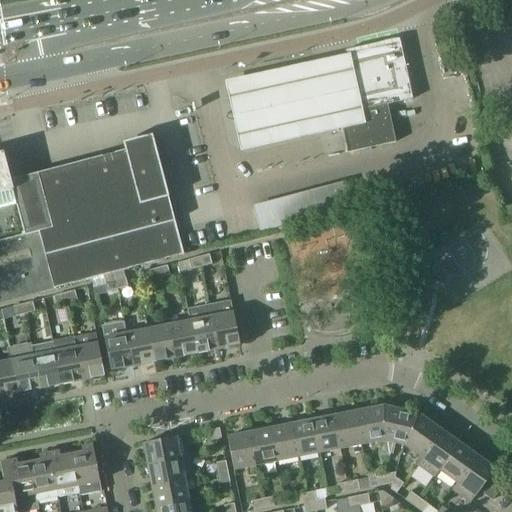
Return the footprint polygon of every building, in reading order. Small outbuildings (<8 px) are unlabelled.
[(397,142),(392,120),(388,103),(414,97),(401,39),(347,50),(364,124),(343,129),(348,153),(397,142)] [(364,124),(347,50),(223,78),(240,151),(343,129),(364,124)] [(0,304),(113,274),(124,271),(184,255),(157,155),(152,135),(123,143),(125,152),(11,182),(3,153),(0,153),(0,304)] [(307,192),(290,196),(297,223),(315,218),(307,192)] [(511,204),(502,207),(505,219),(511,217),(511,204)] [(209,254),(199,257),(201,266),(212,264),(209,254)] [(191,269),(201,266),(199,257),(189,260),(191,269)] [(170,275),(167,266),(157,268),(159,277),(170,275)] [(149,280),(159,277),(157,268),(147,271),(149,280)] [(128,286),(124,271),(113,274),(113,275),(117,289),(128,286)] [(107,292),(117,289),(113,275),(103,278),(107,292)] [(77,300),(75,291),(74,290),(64,293),(66,303),(77,300)] [(56,305),(66,303),(64,293),(54,296),(56,305)] [(239,345),(230,301),(209,305),(217,350),(239,345)] [(32,302),(22,304),(24,314),(35,311),(32,302)] [(14,316),(24,314),(22,304),(12,307),(14,316)] [(187,309),(190,321),(196,354),(217,350),(209,305),(187,309)] [(169,325),(175,358),(196,354),(190,321),(169,325)] [(111,371),(132,367),(125,334),(126,333),(124,322),(102,326),(111,371)] [(169,325),(147,329),(154,362),(175,358),(169,325)] [(132,367),(154,362),(147,329),(126,333),(125,334),(132,367)] [(74,337),(73,337),(82,380),(103,376),(95,333),(92,334),(88,334),(84,335),(80,336),(78,336),(75,338),(74,338),(74,337)] [(62,384),(82,380),(73,337),(53,341),(62,384)] [(30,344),(39,389),(62,384),(53,341),(52,341),(52,342),(32,346),(31,343),(30,344)] [(18,393),(39,389),(30,344),(9,348),(11,360),(12,360),(18,393)] [(11,360),(0,362),(0,396),(18,393),(12,360),(11,360)] [(353,412),(360,445),(382,440),(389,407),(383,406),(353,412)] [(411,412),(389,407),(382,440),(381,455),(389,456),(392,442),(404,445),(411,412)] [(340,448),(360,445),(353,412),(334,416),(340,448)] [(404,445),(421,457),(421,458),(441,430),(418,413),(411,412),(404,445)] [(311,420),(318,453),(340,448),(334,416),(311,420)] [(298,457),(318,453),(311,420),(291,424),(298,457)] [(291,424),(270,428),(277,461),(298,457),(291,424)] [(219,428),(210,430),(212,440),(221,438),(219,428)] [(249,432),(256,465),(277,461),(270,428),(249,432)] [(439,470),(439,469),(458,443),(441,430),(421,458),(421,457),(416,466),(434,478),(439,470)] [(233,470),(256,465),(249,432),(227,437),(233,470)] [(147,465),(180,458),(180,459),(189,457),(187,445),(190,444),(188,434),(143,443),(147,465)] [(439,470),(457,483),(458,483),(477,456),(458,443),(439,469),(439,470)] [(80,496),(102,492),(92,444),(82,447),(83,452),(71,454),(78,486),(80,496)] [(57,490),(78,486),(71,454),(60,456),(59,451),(50,453),(57,490)] [(57,490),(50,453),(39,455),(40,460),(29,462),(35,494),(57,490)] [(495,469),(477,456),(458,483),(457,483),(451,491),(470,504),(475,496),(495,469)] [(190,457),(189,457),(180,459),(180,458),(147,465),(152,487),(185,480),(195,478),(190,457)] [(25,511),(38,509),(35,494),(29,462),(18,464),(17,459),(7,461),(14,498),(15,498),(17,511),(25,511)] [(0,511),(17,511),(15,498),(14,498),(7,461),(0,462),(3,477),(0,477),(0,511)] [(216,463),(219,474),(228,472),(226,461),(216,463)] [(230,482),(228,472),(219,474),(221,484),(230,482)] [(387,485),(385,475),(375,477),(374,472),(367,473),(370,488),(387,485)] [(392,484),(394,477),(396,472),(385,475),(387,485),(392,484)] [(394,477),(392,484),(390,489),(396,494),(403,483),(394,477)] [(152,487),(156,508),(189,502),(185,480),(152,487)] [(357,480),(347,482),(349,492),(359,490),(357,480)] [(336,484),(338,494),(349,492),(347,482),(336,484)] [(492,500),(499,490),(490,483),(483,493),(492,500)] [(307,503),(314,501),(316,501),(314,492),(305,493),(307,503)] [(397,502),(383,492),(378,492),(382,511),(386,511),(395,505),(397,502)] [(413,506),(419,498),(410,492),(405,500),(413,506)] [(307,503),(305,493),(296,495),(297,504),(303,503),(307,503)] [(357,496),(359,505),(369,503),(367,494),(357,496)] [(359,505),(357,496),(346,498),(349,511),(359,511),(358,506),(359,505)] [(262,499),(264,508),(274,506),(273,497),(262,499)] [(422,511),(428,504),(419,498),(413,506),(422,511)] [(254,511),(264,508),(262,499),(252,501),(254,511)] [(324,499),(316,501),(314,501),(316,510),(326,509),(324,499)] [(314,501),(307,503),(303,503),(305,511),(308,511),(316,510),(314,501)] [(156,511),(190,511),(189,502),(156,508),(156,511)] [(225,505),(226,511),(236,511),(234,503),(225,505)]
